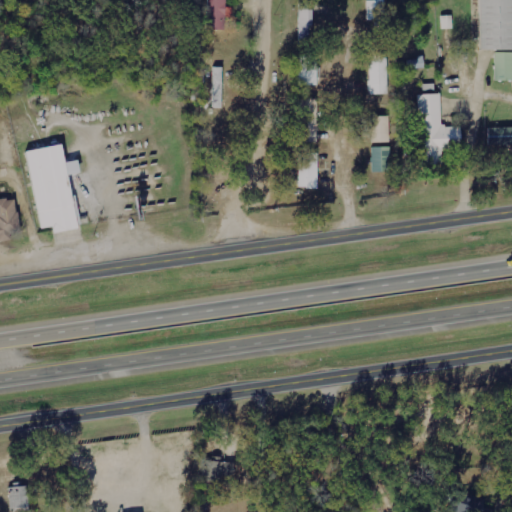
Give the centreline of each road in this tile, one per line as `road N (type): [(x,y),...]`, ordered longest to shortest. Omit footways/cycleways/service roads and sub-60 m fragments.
road 1 (motorway): [(511,258),(0,332)]
road 2 (tertiary): [(0,422),(511,348)]
road 3 (tertiary): [(0,279),(511,207)]
road 4 (motorway): [(0,374),(511,304)]
